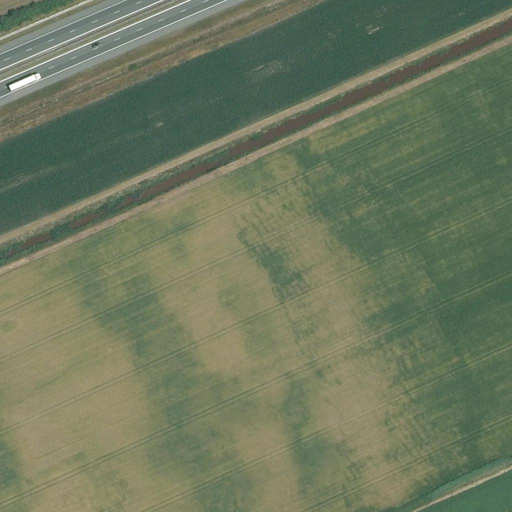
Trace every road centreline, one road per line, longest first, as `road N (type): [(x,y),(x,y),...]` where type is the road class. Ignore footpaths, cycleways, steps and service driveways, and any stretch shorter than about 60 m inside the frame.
road 1 (motorway): [(0,90),(209,0)]
road 2 (motorway): [(146,0),(0,62)]
